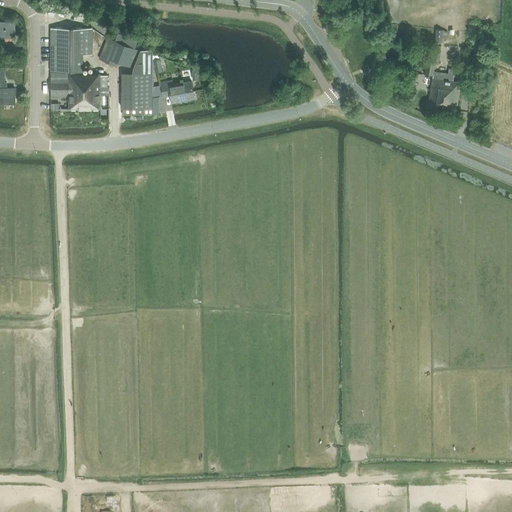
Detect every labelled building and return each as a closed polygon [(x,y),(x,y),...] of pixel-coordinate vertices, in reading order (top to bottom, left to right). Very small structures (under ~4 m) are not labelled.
[(14,22),(0,22),(0,38),(15,38),(14,22)] [(84,72),(84,54),(92,54),(92,28),(51,28),(51,73),(51,96),(69,96),(69,109),(100,109),(100,87),(109,87),(109,76),(101,76),(101,74),(92,74),(92,73),(84,72)] [(434,43),(442,43),(444,30),(436,29),(434,43)] [(107,38),(99,59),(117,66),(118,62),(133,68),(132,73),(122,73),(122,109),(122,115),(143,115),(152,115),(152,109),(152,98),(152,94),(152,87),(152,83),(152,73),(152,59),(152,56),(152,55),(152,51),(140,50),(134,48),(114,40),(108,37),(107,38)] [(425,75),(432,76),(434,76),(435,71),(436,63),(439,63),(441,46),(432,44),(429,61),(424,61),(422,72),(425,73),(425,75)] [(487,63),(492,64),(495,48),(490,47),(489,53),(485,52),(484,58),(488,59),(487,63)] [(157,54),(152,55),(152,56),(152,59),(155,72),(162,71),(159,58),(158,58),(157,54)] [(482,63),(470,62),(469,73),(481,74),(482,63)] [(434,76),(432,76),(432,77),(428,110),(455,114),(460,82),(453,81),(455,70),(449,69),(448,74),(442,73),(442,72),(435,71),(434,76)] [(0,70),(0,103),(15,104),(15,88),(7,88),(7,82),(4,82),(4,70),(0,70)] [(191,72),(193,80),(201,79),(200,71),(191,72)] [(163,97),(170,96),(172,103),(194,99),(191,80),(173,84),(173,80),(160,82),(163,97)]
